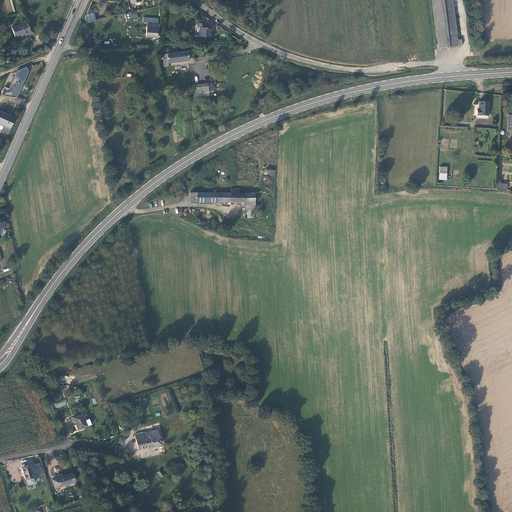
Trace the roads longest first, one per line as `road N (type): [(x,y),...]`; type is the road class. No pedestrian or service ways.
road 1 (tertiary): [(511,72),(356,91),(227,138),(124,207),(31,316)]
road 2 (secondary): [(0,182),(81,0)]
